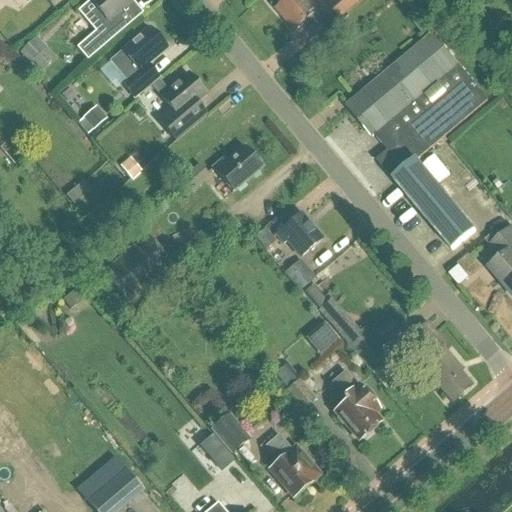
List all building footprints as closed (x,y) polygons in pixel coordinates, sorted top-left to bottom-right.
[(76,50),(87,63),(127,29),(116,17),(134,1),(133,0),(94,0),(80,13),(97,33),(76,50)] [(286,0),(275,9),(295,32),(318,13),(309,2),(311,0),(286,0)] [(338,0),(329,8),(340,20),(363,0),(338,0)] [(121,87),(133,101),(158,80),(147,67),(166,51),(149,31),(109,64),(125,84),(121,87)] [(53,58),(35,37),(16,54),(25,65),(32,59),(41,68),(53,58)] [(377,163),(394,182),(416,163),(488,103),(432,37),(347,108),(373,139),(375,137),(389,154),(377,163)] [(158,123),(176,144),(206,118),(195,105),(205,97),(188,77),(160,100),(171,112),(158,123)] [(82,120),(93,132),(104,123),(93,111),(82,120)] [(223,161),(212,171),(232,195),(262,171),(244,149),(226,164),(223,161)] [(139,171),(128,158),(117,167),(128,180),(139,171)] [(394,182),(453,253),(476,234),(445,197),(454,190),(438,170),(429,178),(416,163),(394,182)] [(208,179),(198,167),(180,182),(190,194),(208,179)] [(82,184),(66,198),(73,206),(89,193),(82,184)] [(283,246),(286,244),(300,260),(322,242),(300,216),(275,237),(283,246)] [(490,248),(500,261),(489,271),(511,298),(511,230),(490,248)] [(147,237),(101,276),(127,306),(173,268),(147,237)] [(319,312),(327,306),(313,288),(304,295),(319,312)] [(71,294),(62,302),(70,312),(80,305),(71,294)] [(318,314),(327,325),(340,313),(331,303),(318,314)] [(318,356),(336,341),(323,326),(305,341),(318,356)] [(443,349),(425,327),(412,338),(430,359),(417,369),(434,390),(436,388),(451,406),(471,388),(460,375),(462,373),(442,350),(443,349)] [(389,357),(366,331),(347,347),(371,374),(389,357)] [(336,418),(336,421),(341,428),(345,428),(358,443),(360,441),(364,441),(372,435),(372,431),(380,425),(374,418),(379,414),(357,389),(344,375),(329,388),(345,406),(334,415),(336,418)] [(298,381),(285,393),(301,411),(313,400),(298,381)] [(227,419),(207,436),(228,461),(248,444),(227,419)] [(278,440),(265,450),(279,466),(271,473),(293,498),(295,496),(299,497),(306,491),(306,487),(309,485),(307,482),(315,475),(306,465),(306,461),(297,450),(291,455),(278,440)] [(123,473),(85,504),(91,511),(120,511),(141,495),(123,473)] [(69,490),(80,504),(89,497),(78,483),(69,490)]
